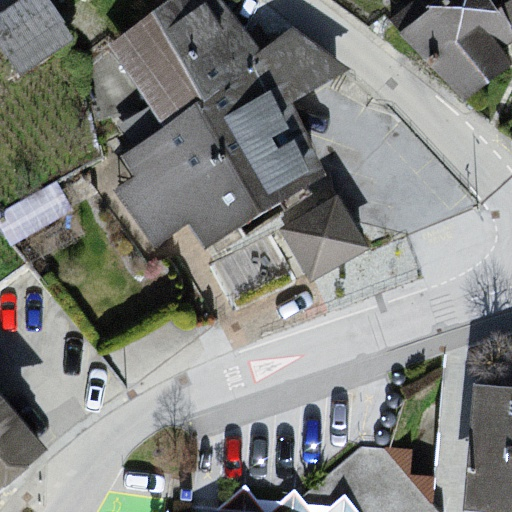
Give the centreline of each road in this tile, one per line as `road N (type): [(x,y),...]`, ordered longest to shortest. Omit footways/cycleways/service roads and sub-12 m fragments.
road 1 (residential): [(511,300),(156,415),(45,511)]
road 2 (residential): [(270,0),(405,110),(511,218)]
